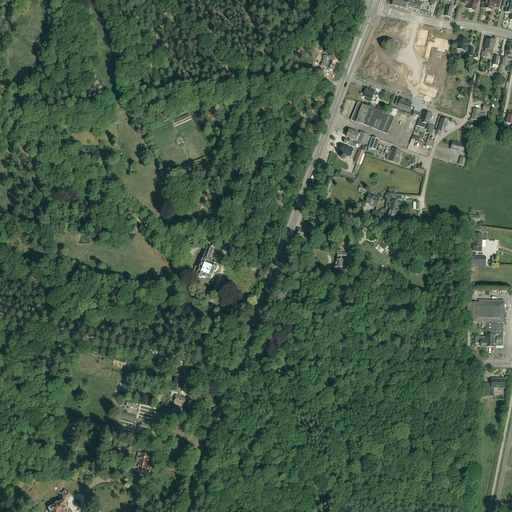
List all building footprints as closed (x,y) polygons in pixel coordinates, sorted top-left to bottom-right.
[(393,0),(392,5),(406,9),(408,10),(409,7),(411,7),(411,8),(419,10),(421,4),(413,2),(413,0),(414,0),(418,1),(417,0),(393,0)] [(468,5),(467,9),(469,9),(468,10),(469,11),(471,12),(472,11),(473,11),(475,12),(477,5),(478,5),(479,2),(478,2),(478,1),(475,0),(463,0),(462,3),(468,5)] [(489,11),(490,10),(492,10),(493,7),(498,8),(500,2),(494,0),(484,0),(484,1),(485,2),(484,8),(486,9),(486,10),(486,11),(488,11),(489,11)] [(450,18),(452,9),(453,9),(453,6),(451,5),(450,8),(447,7),(444,16),(450,18)] [(401,27),(399,40),(407,41),(408,34),(408,33),(408,32),(408,28),(401,27)] [(427,35),(428,31),(427,32),(426,32),(426,31),(422,30),(422,31),(421,30),(417,45),(417,44),(424,46),(424,47),(427,37),(427,35)] [(436,38),(434,47),(438,48),(437,51),(441,52),(443,40),(439,39),(437,39),(437,38),(436,38)] [(467,55),(472,57),(474,49),(469,48),(466,48),(468,40),(459,38),(458,42),(457,42),(456,45),(457,46),(457,49),(465,51),(468,51),(467,55)] [(486,39),(484,49),(485,49),(484,52),(482,51),(481,57),(486,58),(487,53),(492,54),(492,51),(493,51),(493,47),(494,45),(495,41),(486,39)] [(441,52),(444,52),(445,49),(449,50),(451,41),(450,41),(447,41),(447,40),(447,41),(443,40),(441,52)] [(316,53),(320,43),(317,42),(313,48),(312,48),(311,50),(316,53)] [(336,61),(329,58),(326,66),(328,67),(326,71),(331,73),(336,61)] [(385,70),(383,74),(391,77),(391,75),(394,67),(395,65),(387,63),(386,66),(385,66),(384,70),(385,70)] [(425,70),(429,71),(431,71),(431,72),(431,71),(441,74),(441,73),(440,73),(441,66),(443,67),(443,66),(427,63),(428,63),(427,65),(426,68),(426,70),(425,70)] [(394,67),(391,75),(405,80),(405,79),(404,79),(404,77),(406,74),(405,74),(406,72),(407,73),(407,72),(399,69),(398,69),(398,68),(397,68),(397,69),(394,67)] [(437,91),(428,87),(426,87),(426,86),(422,85),(423,85),(422,87),(421,90),(420,92),(434,98),(435,98),(433,97),(436,91),(437,91)] [(372,99),(375,91),(372,90),(373,89),(370,88),(370,89),(367,88),(365,93),(363,96),(364,96),(363,97),(366,98),(366,99),(371,101),(372,99)] [(394,94),(385,91),(384,94),(390,97),(389,99),(392,100),(394,94)] [(401,99),(398,106),(409,110),(412,103),(401,99)] [(368,107),(359,103),(352,120),(387,135),(394,118),(397,110),(389,107),(386,115),(371,108),(368,107)] [(474,108),(471,120),(477,121),(478,120),(484,122),(485,115),(479,114),(480,110),(474,108)] [(431,115),(424,112),(421,120),(419,119),(416,126),(424,129),(424,130),(428,131),(430,126),(428,125),(431,115)] [(448,121),(441,118),(437,130),(436,130),(434,135),(440,137),(441,132),(444,133),(448,121)] [(358,134),(349,130),(348,134),(347,134),(346,137),(356,141),(367,146),(370,137),(368,136),(369,135),(360,132),(359,133),(358,134)] [(372,138),(367,149),(374,151),(378,140),(372,138)] [(343,143),(355,148),(357,144),(345,139),(343,143)] [(453,142),(450,150),(463,153),(465,145),(453,142)] [(352,152),(353,149),(343,145),(341,150),(340,150),(339,151),(340,152),(339,153),(350,157),(351,157),(353,153),(352,152)] [(355,159),(361,161),(363,154),(364,152),(359,149),(355,159)] [(389,152),(386,159),(387,160),(397,164),(397,163),(399,163),(400,160),(399,159),(401,152),(392,149),(391,152),(390,151),(389,152)] [(189,164),(179,169),(180,175),(192,170),(189,164)] [(360,165),(356,164),(352,174),(356,176),(360,165)] [(192,171),(185,174),(186,179),(194,176),(192,171)] [(234,186),(224,182),(222,187),(233,191),(234,186)] [(366,203),(376,207),(379,198),(369,195),(366,203)] [(390,207),(397,209),(399,202),(397,202),(398,200),(402,200),(402,196),(388,195),(388,202),(390,203),(390,204),(389,203),(388,207),(390,207)] [(397,209),(390,207),(388,214),(388,215),(387,220),(394,222),(396,216),(395,216),(397,209)] [(384,213),(372,211),(371,217),(377,218),(377,221),(383,222),(384,213)] [(470,215),(469,224),(480,225),(480,216),(470,215)] [(226,222),(214,217),(211,224),(223,229),(226,222)] [(355,225),(353,236),(362,237),(364,227),(355,225)] [(304,239),(306,234),(311,235),(314,236),(316,231),(308,229),(307,232),(306,232),(307,232),(299,229),(296,236),(304,239)] [(377,245),(384,250),(387,247),(380,241),(377,245)] [(378,245),(364,260),(371,265),(384,250),(378,245)] [(208,248),(204,258),(199,256),(193,273),(198,274),(197,276),(198,277),(200,278),(203,277),(210,280),(213,271),(215,272),(217,266),(211,264),(213,260),(210,259),(213,250),(208,248)] [(345,267),(345,264),(348,264),(350,255),(341,254),(341,251),(338,250),(338,253),(337,253),(337,259),(336,263),(335,263),(335,266),(336,266),(336,267),(335,267),(334,267),(334,269),(335,269),(335,270),(336,270),(336,274),(343,274),(344,271),(345,267)] [(486,257),(468,256),(468,267),(486,267),(486,257)] [(475,337),(475,344),(480,344),(481,344),(481,347),(486,347),(493,347),(495,347),(503,347),(503,340),(503,319),(503,318),(505,318),(506,315),(504,315),(504,302),(504,300),(478,300),(478,302),(467,302),(467,323),(472,322),(472,323),(486,323),(486,336),(487,336),(487,338),(475,337)] [(171,391),(180,394),(183,383),(180,382),(181,376),(175,375),(174,379),(171,391)] [(491,379),(491,383),(491,388),(495,388),(495,389),(498,389),(499,388),(504,388),(504,380),(500,380),(499,379),(498,379),(498,380),(491,379)] [(480,397),(491,397),(491,389),(480,389),(480,397)] [(175,404),(183,408),(186,400),(177,396),(173,404),(175,404)] [(183,408),(175,404),(172,412),(175,413),(174,415),(177,416),(178,414),(180,415),(183,408)] [(73,427),(68,440),(73,442),(78,429),(73,427)] [(143,481),(149,456),(142,454),(141,459),(137,458),(134,468),(138,469),(136,479),(143,481)] [(56,505),(50,508),(51,508),(49,509),(50,511),(66,511),(67,511),(68,510),(66,506),(64,503),(67,502),(66,500),(71,497),(69,492),(66,494),(65,492),(62,493),(63,497),(60,498),(61,502),(59,503),(58,503),(56,504),(56,505)]
